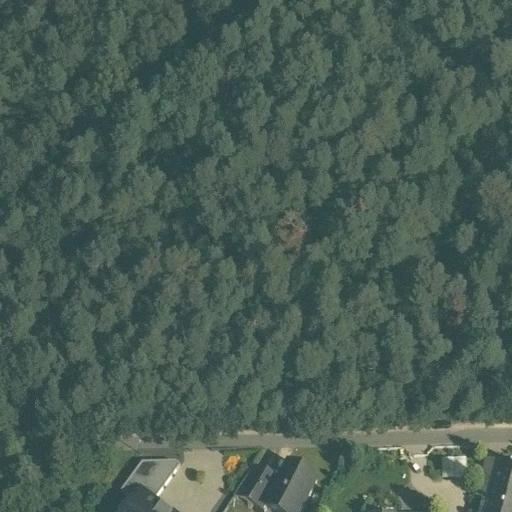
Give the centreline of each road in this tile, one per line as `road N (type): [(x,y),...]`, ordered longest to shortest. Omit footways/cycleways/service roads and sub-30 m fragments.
road 1 (residential): [(511,433),(0,442)]
road 2 (unclassified): [(0,238),(288,0)]
road 3 (unknown): [(0,186),(222,0)]
